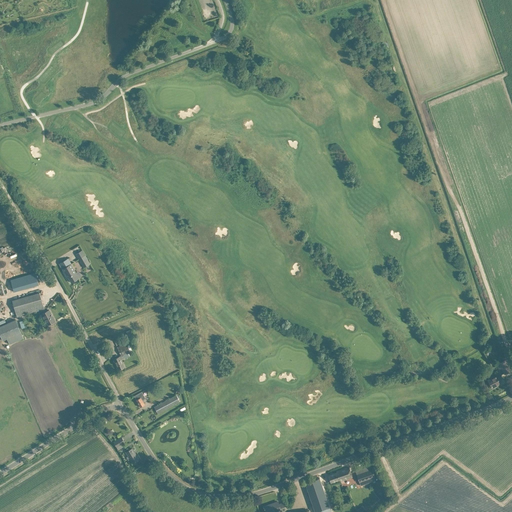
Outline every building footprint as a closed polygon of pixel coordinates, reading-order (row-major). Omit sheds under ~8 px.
[(70,243),(57,251),(61,257),(74,250),(70,243)] [(76,253),(79,259),(86,255),(82,250),(76,253)] [(79,259),(84,268),(91,264),(86,255),(79,259)] [(64,261),(59,264),(63,269),(68,277),(71,282),(76,280),(79,278),(76,274),(77,273),(74,268),(71,264),(72,263),(68,258),(64,261)] [(35,272),(11,279),(14,291),(39,284),(35,272)] [(35,294),(12,300),(17,317),(40,310),(48,325),(51,323),(55,321),(49,310),(46,312),(44,309),(40,292),(35,294)] [(10,343),(24,338),(16,319),(0,325),(0,333),(3,340),(7,338),(10,343)] [(118,370),(123,368),(125,367),(121,360),(125,358),(125,357),(129,355),(128,352),(130,351),(127,345),(118,349),(121,355),(120,356),(118,357),(114,359),(118,370)] [(505,359),(498,363),(496,365),(498,368),(501,366),(505,374),(511,370),(508,365),(511,363),(510,361),(507,363),(506,360),(505,359)] [(488,380),(490,384),(492,388),(497,385),(504,381),(504,382),(504,381),(502,377),(500,373),(488,380)] [(140,407),(145,405),(145,404),(143,400),(146,398),(142,391),(139,393),(134,396),(137,400),(136,400),(140,407)] [(177,395),(154,407),(158,413),(180,401),(177,395)] [(122,437),(114,441),(117,447),(118,449),(125,445),(124,443),(125,442),(122,437)] [(132,463),(134,462),(135,461),(135,462),(136,461),(139,459),(135,453),(134,453),(132,449),(132,448),(126,452),(128,456),(126,457),(128,460),(130,459),(132,463)] [(355,468),(361,486),(377,480),(370,463),(355,468)] [(352,476),(351,472),(349,467),(336,471),(337,472),(328,475),(331,482),(339,479),(339,480),(352,476)] [(319,478),(305,483),(307,487),(315,511),(331,511),(329,507),(319,478)] [(285,510),(283,503),(279,504),(278,501),(271,504),(271,505),(268,505),(263,507),(265,511),(274,511),(281,510),(281,511),(285,510)]
